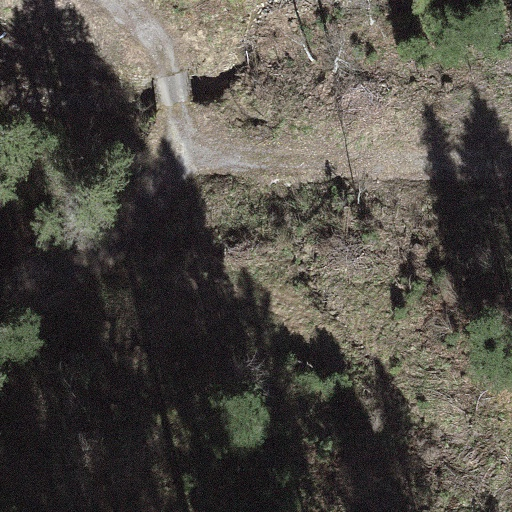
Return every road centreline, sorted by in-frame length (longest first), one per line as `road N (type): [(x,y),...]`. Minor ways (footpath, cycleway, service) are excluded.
road 1 (track): [(194,151),(354,163),(511,151)]
road 2 (track): [(194,151),(56,217),(0,259)]
road 3 (track): [(113,0),(171,61),(194,151)]
